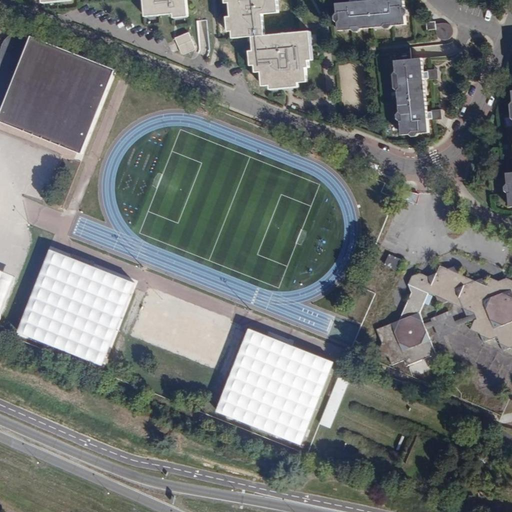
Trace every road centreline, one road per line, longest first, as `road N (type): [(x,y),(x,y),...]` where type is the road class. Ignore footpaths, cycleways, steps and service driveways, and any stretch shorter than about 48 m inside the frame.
road 1 (residential): [(511,16),(454,151),(431,165),(406,165),(19,15),(2,0)]
road 2 (primary): [(304,511),(156,483),(0,421)]
road 3 (primary): [(0,439),(163,511)]
